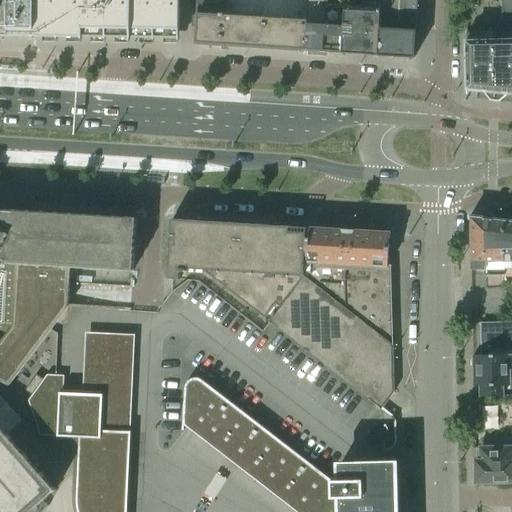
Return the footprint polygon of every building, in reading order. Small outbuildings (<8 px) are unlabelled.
[(0,0),(0,36),(9,36),(175,39),(179,39),(179,0),(0,0)] [(193,0),(191,43),(306,51),(308,23),(308,0),(193,0)] [(306,51),(341,53),(344,5),(327,4),(327,0),(320,0),(308,0),(308,23),(306,51)] [(364,0),(364,6),(344,5),(341,53),(378,56),(380,29),(380,0),(364,0)] [(380,0),(380,29),(378,56),(414,58),(417,0),(380,0)] [(511,19),(511,0),(501,0),(502,20),(511,19)] [(511,30),(511,19),(502,20),(501,20),(501,31),(511,30)] [(485,94),(490,101),(499,102),(506,95),(506,94),(511,94),(511,40),(486,40),(486,33),(466,33),(466,41),(467,90),(485,92),(485,94)] [(136,218),(0,209),(0,380),(9,386),(50,331),(68,307),(69,295),(69,285),(132,289),(136,218)] [(503,220),(470,217),(471,262),(471,270),(486,270),(486,274),(504,274),(504,273),(505,273),(505,269),(503,220)] [(511,221),(503,220),(505,269),(505,273),(511,272),(511,221)] [(306,230),(171,221),(168,279),(174,279),(180,280),(180,278),(180,272),(185,272),(185,270),(186,270),(187,269),(202,270),(265,318),(275,304),(279,307),(287,298),(304,277),(306,230)] [(390,241),(390,233),(307,228),(307,230),(306,230),(304,277),(305,275),(393,342),(391,265),(388,265),(390,241)] [(287,298),(279,307),(280,308),(269,322),(381,409),(394,392),(393,342),(305,275),(304,277),(287,298)] [(511,321),(481,323),(482,350),(488,350),(511,349),(511,321)] [(83,332),(81,394),(103,395),(101,431),(101,432),(101,439),(79,438),(78,507),(78,511),(123,511),(127,444),(131,335),(83,332)] [(488,355),(473,355),(474,386),(480,386),(480,397),(503,397),(503,386),(510,386),(510,384),(510,368),(511,368),(511,349),(488,350),(488,355)] [(27,377),(21,372),(17,378),(22,382),(27,377)] [(36,375),(25,390),(32,395),(43,380),(36,375)] [(59,396),(60,393),(60,375),(56,375),(46,375),(43,380),(32,395),(29,399),(40,437),(57,437),(59,396)] [(332,480),(200,379),(196,378),(193,378),(189,380),(186,383),(185,385),(185,386),(184,388),(183,425),(184,425),(201,438),(296,511),(308,511),(310,511),(333,481),(332,480)] [(74,437),(79,438),(101,439),(101,432),(101,431),(103,395),(81,394),(60,393),(59,396),(57,437),(74,437)] [(23,422),(0,396),(0,426),(8,435),(15,428),(23,422)] [(484,427),(500,427),(500,405),(485,405),(484,427)] [(0,511),(30,511),(41,502),(56,490),(8,435),(0,426),(0,511)] [(511,481),(511,447),(481,448),(481,461),(475,461),(476,483),(511,481)] [(399,511),(398,461),(384,461),(336,462),(336,480),(332,480),(333,481),(310,511),(311,511),(399,511)]
